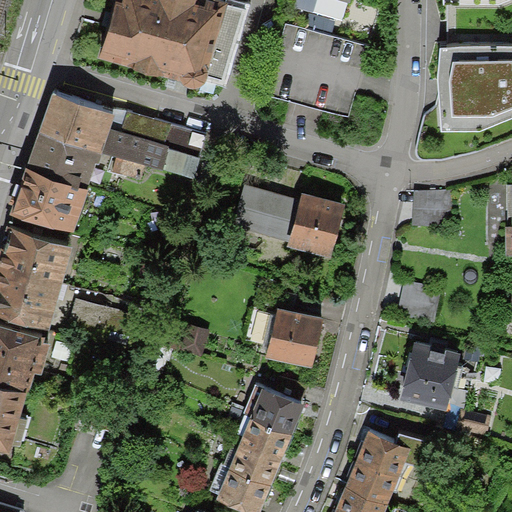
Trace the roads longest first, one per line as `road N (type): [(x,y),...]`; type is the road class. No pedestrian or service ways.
road 1 (residential): [(24,58),(312,144),(412,163)]
road 2 (residential): [(301,511),(412,163)]
road 3 (residential): [(412,163),(420,0)]
